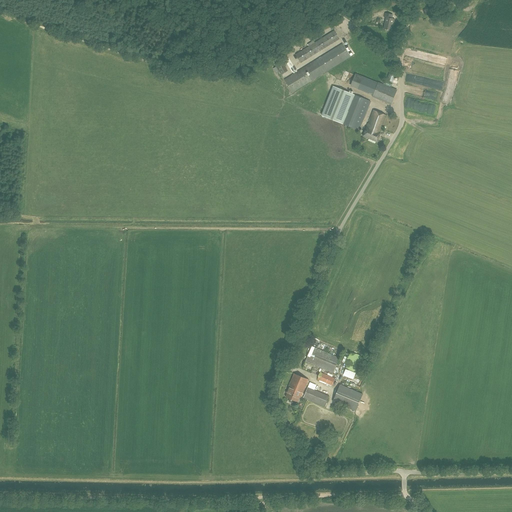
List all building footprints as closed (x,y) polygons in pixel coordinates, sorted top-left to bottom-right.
[(395,19),(393,19),(392,19),(393,15),(385,13),(385,18),(387,18),(384,29),(391,31),(393,24),(395,19)] [(315,43),(314,41),(308,44),(309,46),(296,55),(301,63),(340,39),(335,31),(315,43)] [(346,48),(343,44),(285,80),(293,92),(351,56),(348,53),(352,50),(349,46),(346,48)] [(282,61),(275,64),(281,75),(288,71),(282,61)] [(356,74),(351,85),(373,94),(372,97),(391,104),(397,90),(378,82),(378,83),(356,74)] [(359,131),(371,101),(337,88),(326,117),(359,131)] [(438,107),(434,106),(435,104),(433,104),(433,108),(428,107),(427,112),(436,114),(438,107)] [(386,115),(374,111),(367,128),(366,128),(363,136),(377,142),(380,133),(379,133),(386,115)] [(333,373),(339,358),(312,346),(305,361),(333,373)] [(320,372),(318,379),(333,386),(336,378),(320,372)] [(301,399),(309,380),(294,374),(286,393),(287,394),(286,397),(289,399),(289,401),(289,402),(292,403),(293,402),(294,400),(298,402),(299,398),(301,399)] [(356,411),(363,394),(340,384),(333,401),(356,411)] [(325,407),(329,396),(308,387),(304,398),(325,407)]
